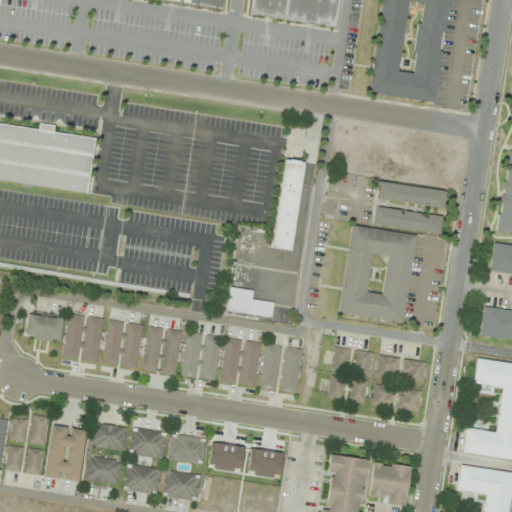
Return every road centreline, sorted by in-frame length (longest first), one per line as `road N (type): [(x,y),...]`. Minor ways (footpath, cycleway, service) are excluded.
road 1 (residential): [(502,0),(429,511)]
road 2 (residential): [(0,54),(483,131)]
road 3 (residential): [(439,443),(16,375)]
